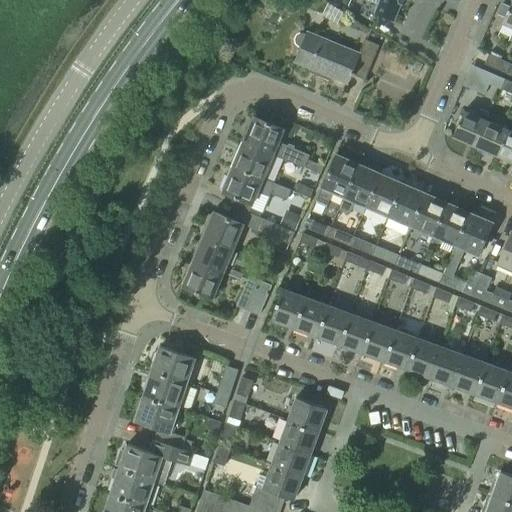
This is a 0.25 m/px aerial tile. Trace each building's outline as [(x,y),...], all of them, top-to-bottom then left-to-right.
[(369,0),(377,3),(373,13),(391,20),(398,4),(400,5),(402,0),(369,0)] [(511,0),(509,6),(504,17),(502,23),(511,27),(511,36),(510,40),(511,40),(511,0)] [(502,3),(497,14),(504,17),(509,6),(502,3)] [(306,33),(303,32),(299,32),(296,35),(294,39),(295,44),(298,46),(300,47),(294,61),(345,83),(349,74),(363,80),(377,46),(363,40),(356,54),(306,33)] [(506,73),(510,64),(489,54),(484,64),(506,73)] [(504,79),(482,70),(478,79),(500,88),(504,79)] [(511,93),(511,82),(504,79),(500,88),(511,93)] [(475,147),(489,113),(480,110),(478,117),(463,111),(452,137),(475,147)] [(489,113),(475,147),(496,156),(508,130),(486,121),(489,113)] [(242,142),(272,154),(284,160),(301,167),(309,170),(318,174),(322,166),(308,160),(309,157),(276,144),(282,130),(252,117),(242,142)] [(511,131),(508,130),(496,156),(511,162),(511,131)] [(231,166),(290,191),(291,190),(262,178),(272,154),(242,142),(231,166)] [(343,197),(357,165),(334,155),(320,187),(321,187),(316,200),(327,204),(332,192),(343,197)] [(301,167),(284,160),(280,169),(297,176),(301,167)] [(365,206),(379,175),(357,165),(343,197),(338,209),(349,214),(354,201),(365,206)] [(286,200),(290,191),(231,166),(221,192),(237,199),(234,205),(248,211),(256,191),(269,196),(270,193),(286,200)] [(304,181),(314,185),(318,174),(309,170),(304,181)] [(388,216),(401,184),(379,175),(365,206),(388,216)] [(401,184),(388,216),(410,225),(424,194),(401,184)] [(424,194),(410,225),(433,235),(446,204),(424,194)] [(446,204),(433,235),(430,242),(438,245),(440,239),(454,245),(468,213),(446,204)] [(201,236),(231,249),(242,224),(212,211),(201,236)] [(455,245),(449,258),(459,262),(465,249),(477,254),(491,223),(468,213),(454,245),(455,245)] [(288,244),(293,232),(259,218),(254,230),(288,244)] [(326,236),(330,227),(312,220),(309,229),(326,236)] [(330,227),(326,236),(349,245),(353,236),(330,227)] [(511,270),(511,232),(497,264),(511,270)] [(300,242),(308,245),(315,248),(318,239),(303,233),(300,242)] [(190,261),(220,273),(231,249),(201,236),(190,261)] [(353,236),(349,245),(371,254),(375,245),(353,236)] [(336,257),(340,248),(325,242),(322,251),(336,257)] [(375,245),(371,254),(393,263),(397,254),(375,245)] [(360,267),(363,258),(348,251),(344,260),(360,267)] [(397,254),(393,263),(416,273),(420,264),(397,254)] [(382,276),(386,267),(370,260),(366,269),(382,276)] [(220,273),(190,261),(180,285),(209,298),(220,273)] [(420,264),(416,273),(438,282),(442,273),(420,264)] [(404,285),(408,276),(392,269),(388,278),(404,285)] [(438,282),(472,296),(481,275),(481,274),(471,269),(466,282),(450,276),(443,273),(442,273),(438,282)] [(246,310),(258,281),(247,275),(234,304),(246,310)] [(490,279),(481,275),(472,296),(471,297),(503,310),(507,300),(485,291),(490,279)] [(426,294),(430,285),(414,279),(410,287),(426,294)] [(258,281),(246,310),(256,314),(269,285),(258,281)] [(448,303),(452,294),(436,288),(433,296),(448,303)] [(292,328),(304,297),(280,289),(269,320),(292,328)] [(304,297),(292,328),(315,336),(326,305),(304,297)] [(470,311),(473,303),(459,297),(455,306),(470,311)] [(326,305),(315,336),(337,345),(349,314),(326,305)] [(492,321),(496,312),(482,306),(478,315),(492,321)] [(349,314),(337,345),(360,353),(371,322),(349,314)] [(511,328),(511,318),(503,315),(500,324),(511,328)] [(371,322),(360,353),(382,361),(394,330),(371,322)] [(394,330),(382,361),(405,369),(416,338),(394,330)] [(416,338),(405,369),(428,378),(439,347),(416,338)] [(149,371),(185,382),(193,358),(158,346),(149,371)] [(439,347),(428,378),(450,386),(461,355),(439,347)] [(461,355),(450,386),(473,394),(484,363),(461,355)] [(495,402),(506,371),(484,363),(473,394),(495,402)] [(227,396),(236,369),(224,365),(215,393),(227,396)] [(141,396),(176,408),(177,405),(190,409),(197,389),(184,385),(185,382),(149,371),(149,373),(148,373),(146,380),(141,396)] [(511,373),(506,371),(495,402),(511,408),(511,373)] [(235,398),(246,402),(253,381),(242,377),(235,398)] [(152,440),(193,454),(193,453),(189,452),(192,442),(185,439),(185,437),(168,432),(176,408),(141,396),(140,398),(136,397),(132,410),(136,411),(133,421),(156,429),(152,440)] [(295,396),(286,421),(317,432),(326,408),(295,396)] [(228,420),(239,423),(246,402),(235,398),(228,420)] [(228,420),(221,439),(232,443),(239,423),(228,420)] [(278,444),(309,455),(317,432),(286,421),(278,444)] [(125,444),(117,470),(152,481),(164,485),(168,472),(171,460),(189,466),(193,454),(152,440),(148,451),(125,444)] [(269,466),(300,477),(309,455),(278,444),(269,466)] [(219,445),(213,462),(225,466),(230,448),(219,445)] [(261,488),(284,497),(292,500),(300,477),(269,466),(261,488)] [(109,494),(144,506),(152,481),(117,470),(109,494)] [(491,495),(511,502),(511,475),(500,471),(491,495)] [(261,511),(264,511),(277,511),(284,497),(261,488),(255,486),(248,506),(249,507),(261,511)] [(195,511),(208,511),(215,494),(203,490),(195,511)] [(147,511),(149,508),(144,507),(144,506),(109,494),(102,511),(147,511)] [(221,511),(226,498),(215,494),(208,511),(221,511)] [(511,511),(511,502),(491,495),(484,511),(511,511)] [(234,511),(238,502),(226,498),(221,511),(234,511)] [(234,511),(247,511),(249,507),(248,506),(238,502),(234,511)]
